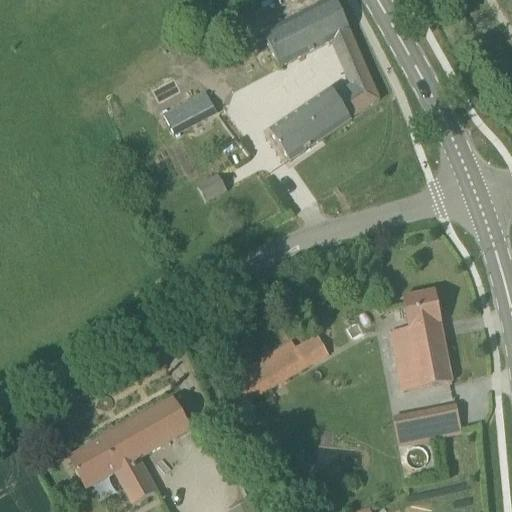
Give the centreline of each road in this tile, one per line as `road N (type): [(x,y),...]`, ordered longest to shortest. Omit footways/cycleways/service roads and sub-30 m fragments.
road 1 (unclassified): [(0,408),(271,254),(474,194)]
road 2 (secondary): [(474,194),(372,0)]
road 3 (secondary): [(511,328),(474,194)]
